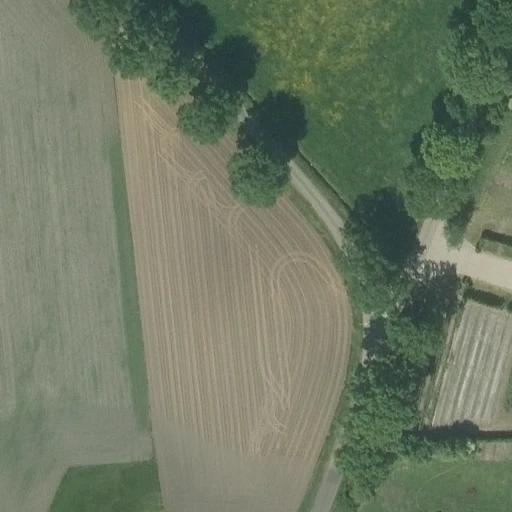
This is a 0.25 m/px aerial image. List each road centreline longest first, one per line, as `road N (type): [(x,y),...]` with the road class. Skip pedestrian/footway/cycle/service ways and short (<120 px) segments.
road 1 (unclassified): [(384,312),(287,163),(139,0)]
road 2 (unclassified): [(384,312),(412,264),(511,3)]
road 3 (unclassified): [(317,511),(384,312)]
